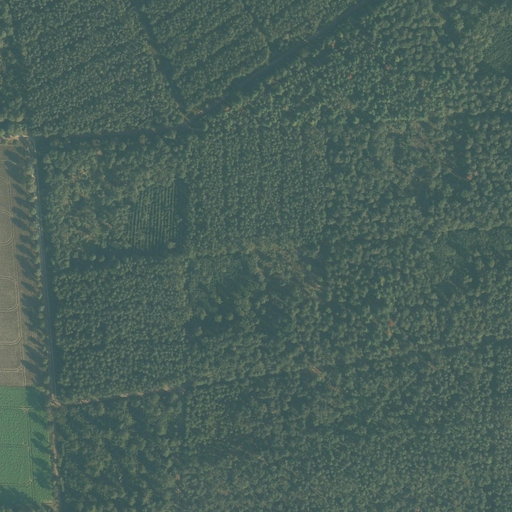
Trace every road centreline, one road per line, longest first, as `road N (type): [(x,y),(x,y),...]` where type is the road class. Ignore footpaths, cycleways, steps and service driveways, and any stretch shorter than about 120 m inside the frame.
road 1 (track): [(511,338),(52,408)]
road 2 (track): [(370,0),(179,127),(30,138)]
road 3 (track): [(52,408),(30,138)]
road 4 (track): [(493,333),(489,511)]
road 5 (track): [(30,138),(9,0)]
road 6 (track): [(132,0),(185,123)]
